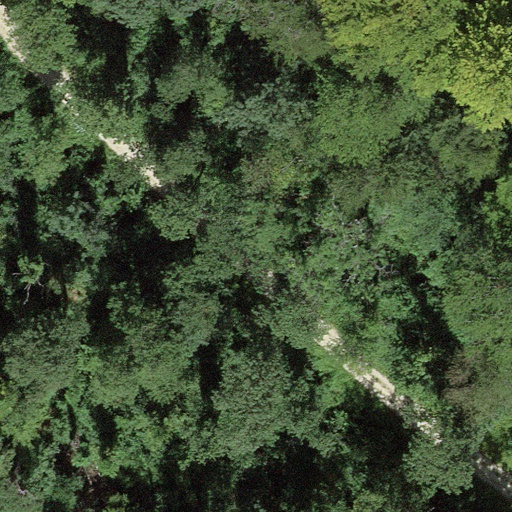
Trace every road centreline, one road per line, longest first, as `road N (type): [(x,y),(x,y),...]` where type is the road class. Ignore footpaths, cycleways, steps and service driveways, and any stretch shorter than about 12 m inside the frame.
road 1 (track): [(0,31),(82,120),(353,371),(511,500)]
road 2 (track): [(511,69),(390,0)]
